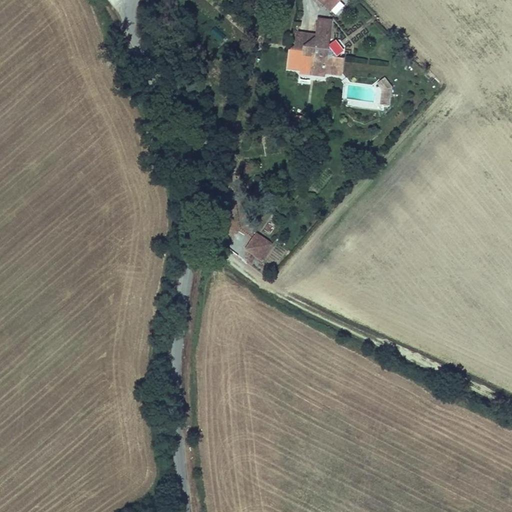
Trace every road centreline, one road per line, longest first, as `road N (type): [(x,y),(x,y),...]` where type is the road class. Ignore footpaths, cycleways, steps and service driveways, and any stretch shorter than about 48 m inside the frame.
road 1 (tertiary): [(134,0),(124,9),(194,176),(195,246),(171,343),(181,511)]
road 2 (track): [(511,398),(195,246)]
